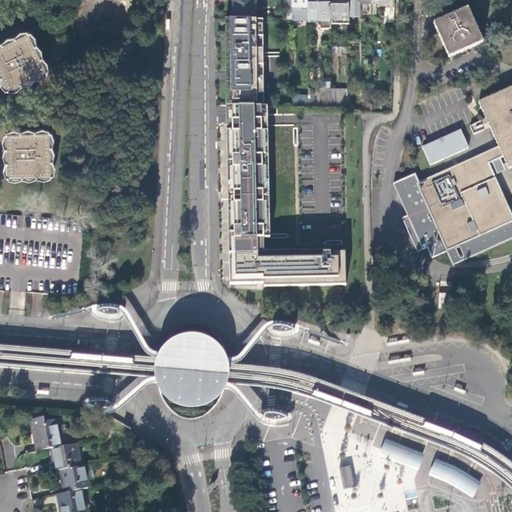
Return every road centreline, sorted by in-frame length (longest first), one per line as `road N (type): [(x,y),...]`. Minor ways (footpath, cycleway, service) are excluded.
road 1 (primary): [(184,0),(164,314)]
road 2 (primary): [(214,311),(200,237),(203,0)]
road 3 (primary): [(228,422),(247,401),(255,363),(242,331),(214,311)]
road 4 (tertiary): [(135,344),(0,337)]
road 5 (tertiary): [(0,376),(132,389)]
